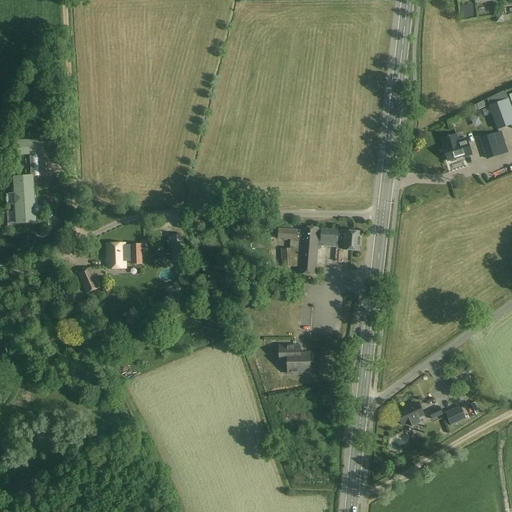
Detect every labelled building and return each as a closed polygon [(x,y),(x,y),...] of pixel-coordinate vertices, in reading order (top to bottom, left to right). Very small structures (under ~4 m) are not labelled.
[(497,128),(511,122),(511,111),(507,98),(488,105),(497,128)] [(487,105),(484,100),(474,105),(477,109),(478,108),(479,109),(487,105)] [(480,138),(487,160),(501,155),(495,133),(480,138)] [(471,153),(466,138),(458,140),(457,135),(443,140),(445,146),(444,147),(448,160),(449,159),(450,161),(452,162),(456,161),(457,159),(457,157),(463,155),(471,153)] [(43,141),(16,141),(16,156),(43,156),(43,141)] [(11,178),(14,225),(35,223),(32,177),(11,178)] [(320,249),(321,249),(321,248),(321,247),(322,246),(337,247),(337,249),(342,250),(360,251),(362,232),(303,227),(299,274),(316,275),(318,249),(320,249)] [(297,229),(278,228),(278,239),(296,240),(297,229)] [(234,230),(233,240),(246,240),(246,230),(234,230)] [(186,259),(183,234),(170,236),(173,261),(186,259)] [(125,246),(125,243),(108,244),(108,268),(126,268),(126,261),(133,261),(133,263),(142,262),(142,244),(132,244),(132,246),(125,246)] [(281,249),(283,267),(294,267),(293,248),(281,249)] [(160,250),(156,254),(161,259),(165,255),(160,250)] [(101,288),(92,267),(78,273),(87,294),(101,288)] [(288,361),(289,374),(301,374),(301,372),(310,371),(310,353),(295,354),(295,346),(280,346),(280,362),(288,361)] [(419,417),(424,415),(418,404),(414,406),(413,405),(397,413),(403,425),(411,421),(412,424),(420,420),(419,417)] [(429,412),(432,420),(444,415),(440,406),(429,412)] [(451,426),(467,419),(461,406),(445,412),(451,426)]
